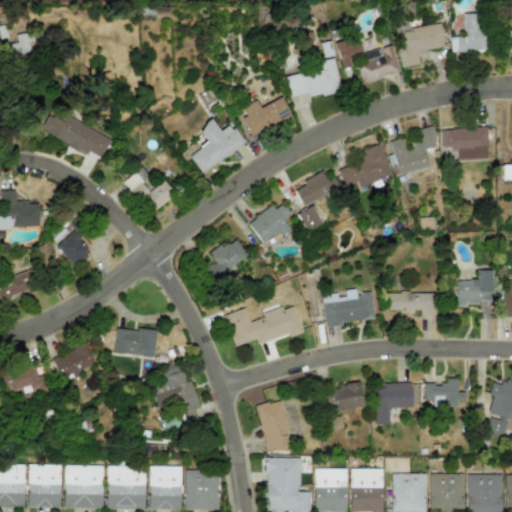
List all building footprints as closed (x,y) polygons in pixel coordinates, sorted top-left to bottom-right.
[(461,13),(461,37),(448,37),(448,50),(484,50),(483,13),(461,13)] [(417,64),(415,51),(442,47),(438,24),(393,31),(399,67),(417,64)] [(31,32),(14,35),(15,42),(8,43),(10,58),(29,55),(27,43),(33,42),(31,32)] [(389,44),(360,52),(356,38),(333,44),(335,52),(338,51),(341,64),(353,61),(359,82),(397,72),(389,44)] [(283,76),(288,99),(338,90),(331,58),(317,60),(318,69),(283,76)] [(248,135),(288,116),(279,96),(257,106),(254,99),(239,106),(243,115),(239,116),(248,135)] [(107,139),(55,110),(50,119),(42,114),(35,127),(96,160),(107,139)] [(197,174),(242,143),(228,123),(217,131),(209,119),(195,129),(203,139),(183,153),(197,174)] [(427,166),(422,148),(435,145),(430,125),(415,129),(416,137),(405,140),(405,137),(388,141),(396,174),(427,166)] [(486,158),(485,126),(439,129),(440,149),(454,148),(454,159),(486,158)] [(389,173),(377,143),(355,152),(358,159),(335,169),(342,187),(355,182),(357,187),(389,173)] [(511,164),(500,164),(500,180),(511,180),(511,164)] [(121,180),(144,214),(172,195),(162,180),(147,190),(134,171),(121,180)] [(300,206),(338,188),(332,176),(324,180),(320,172),(290,187),(300,206)] [(35,201),(12,201),(12,189),(0,189),(0,227),(36,227),(35,201)] [(287,214),(277,200),(246,223),(261,245),(286,226),(280,218),(287,214)] [(304,231),(319,224),(310,205),(294,213),(304,231)] [(79,235),(72,228),(53,246),(71,265),(87,251),(75,238),(79,235)] [(218,244),(207,252),(213,261),(204,267),(213,279),(246,255),(233,238),(220,248),(218,244)] [(0,298),(35,288),(29,270),(0,278),(0,298)] [(490,270),(476,270),(475,280),(453,280),(453,304),(476,305),(476,300),(489,300),(490,270)] [(511,279),(501,279),(501,315),(511,314),(511,279)] [(372,319),(369,291),(354,293),(353,288),(342,289),(343,296),(334,297),(334,292),(319,294),(323,324),(372,319)] [(432,315),(433,292),(384,292),(384,311),(418,311),(418,315),(432,315)] [(243,307),(221,314),(231,346),(254,339),(256,344),(300,331),(292,305),(281,308),(280,306),(259,312),(260,317),(247,321),(243,307)] [(151,356),(153,330),(113,327),(111,352),(151,356)] [(76,371),(92,363),(81,342),(49,358),(62,382),(77,374),(76,371)] [(153,405),(176,399),(182,425),(196,422),(192,407),(195,407),(189,380),(183,382),(178,364),(155,369),(158,380),(148,382),(153,405)] [(4,393),(43,388),(41,375),(34,376),(33,367),(1,371),(4,393)] [(454,391),(454,378),(441,378),(441,383),(422,383),(421,406),(455,406),(455,401),(462,401),(462,391),(454,391)] [(511,392),(511,380),(502,378),(501,384),(491,382),(484,412),(488,413),(483,432),(501,436),(511,392)] [(361,405),(356,382),(318,389),(323,412),(361,405)] [(410,407),(409,383),(372,384),(372,423),(387,423),(386,407),(410,407)] [(252,405),(257,423),(257,425),(262,443),(262,450),(285,450),(285,423),(278,400),(269,402),(262,402),(252,405)] [(262,511),(307,511),(307,491),(297,491),(296,457),(262,457),(262,511)] [(57,464),(25,463),(24,507),(56,507),(57,464)] [(60,507),(99,508),(100,465),(61,464),(60,507)] [(22,466),(0,465),(0,506),(21,507),(22,466)] [(142,508),(142,466),(103,465),(103,508),(142,508)] [(177,509),(178,466),(146,465),(145,509),(177,509)] [(343,468),(311,468),(311,511),(343,511),(343,468)] [(379,511),(380,468),(347,468),(347,511),(379,511)] [(181,509),(215,509),(216,470),(182,469),(181,509)] [(422,511),(423,473),(389,473),(389,511),(422,511)] [(461,511),(461,473),(426,473),(426,511),(461,511)] [(498,511),(499,474),(464,473),(464,511),(498,511)] [(511,511),(511,474),(502,474),(501,511),(511,511)]
